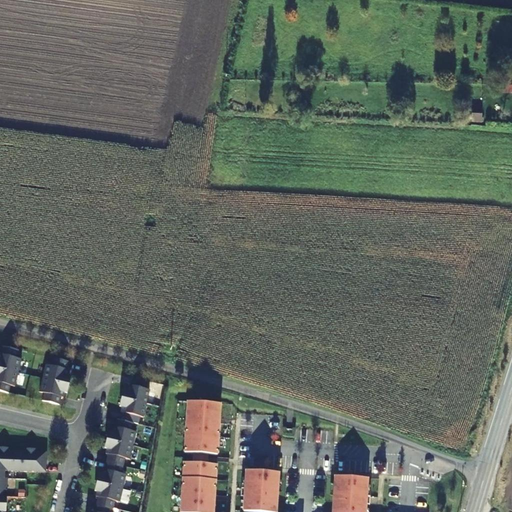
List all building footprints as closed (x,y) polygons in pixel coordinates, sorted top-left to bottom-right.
[(511,84),(501,84),(501,92),(511,92),(511,84)] [(481,121),(481,113),(472,113),(473,121),(481,121)] [(0,391),(9,394),(10,386),(15,387),(22,359),(17,358),(19,351),(2,347),(0,353),(0,391)] [(42,401),(59,405),(61,398),(64,398),(66,388),(68,389),(70,382),(68,381),(70,371),(68,370),(70,363),(52,359),(51,366),(46,365),(40,393),(44,393),(42,401)] [(149,381),(132,377),(130,385),(127,384),(125,395),(123,394),(121,401),(123,402),(121,412),(123,413),(121,420),(117,419),(115,427),(112,426),(110,436),(108,436),(106,443),(108,443),(106,454),(108,454),(105,470),(102,469),(100,479),(98,479),(96,486),(98,486),(96,496),(98,497),(95,511),(92,511),(112,511),(115,501),(120,502),(126,475),(122,474),(125,458),(130,459),(136,432),(132,431),(134,423),(139,424),(140,416),(144,417),(150,390),(147,389),(149,381)] [(221,403),(189,401),(185,452),(195,453),(208,454),(218,454),(221,403)] [(8,447),(0,447),(0,511),(2,511),(6,511),(6,497),(4,497),(4,490),(7,490),(7,479),(4,478),(5,471),(46,473),(46,463),(44,463),(44,452),(35,451),(35,448),(27,448),(26,451),(8,450),(8,447)] [(207,464),(208,454),(195,453),(194,463),(207,464)] [(194,463),(184,462),(180,511),(213,511),(217,464),(207,464),(194,463)] [(244,511),(254,511),(276,511),(279,472),(247,470),(245,488),(242,488),(241,496),(245,496),(244,511)] [(371,497),(367,496),(368,479),(336,476),(333,511),(366,511),(367,505),(370,505),(371,497)]
